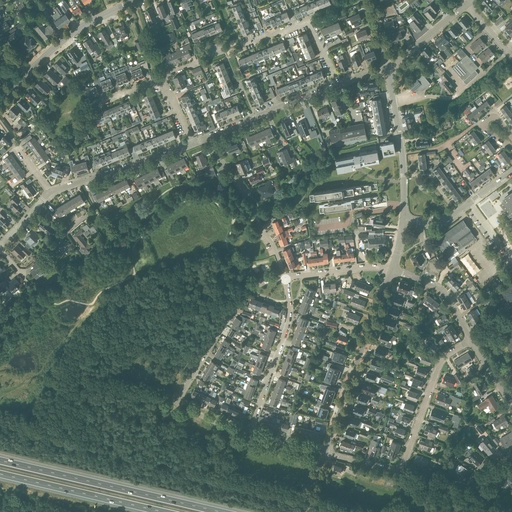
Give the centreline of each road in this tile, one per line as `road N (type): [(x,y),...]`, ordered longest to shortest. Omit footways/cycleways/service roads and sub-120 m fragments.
road 1 (residential): [(324,453),(399,469),(438,365),(471,340)]
road 2 (motorway): [(219,511),(0,460)]
road 3 (tertiary): [(324,453),(390,270)]
road 4 (residential): [(175,401),(239,296),(285,277)]
road 5 (motorway): [(0,474),(161,511)]
road 6 (residential): [(248,433),(288,321),(285,277)]
road 7 (tertiary): [(402,221),(390,70)]
road 8 (unclassified): [(49,192),(192,143)]
road 9 (residential): [(339,84),(308,20),(241,46)]
road 10 (residential): [(208,136),(339,84)]
road 11 (tertiary): [(24,75),(75,31),(133,1)]
road 12 (residential): [(402,221),(447,218),(511,171)]
